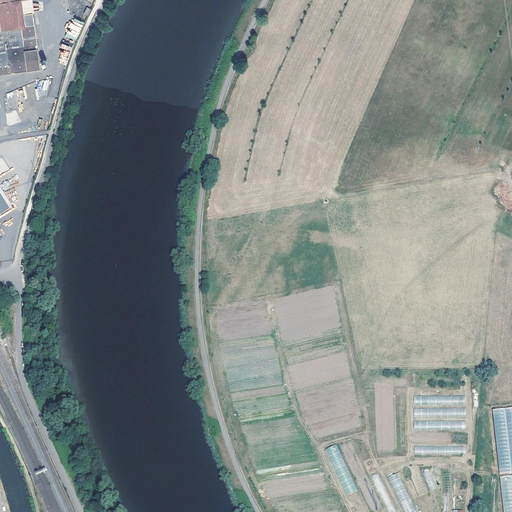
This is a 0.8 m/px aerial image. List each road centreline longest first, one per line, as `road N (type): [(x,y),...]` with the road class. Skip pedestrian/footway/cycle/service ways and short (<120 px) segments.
road 1 (unclassified): [(99,0),(68,72),(15,274)]
road 2 (unclassified): [(15,274),(30,401),(79,511)]
